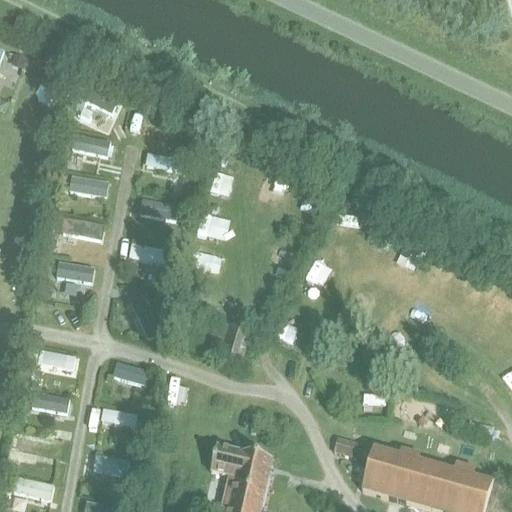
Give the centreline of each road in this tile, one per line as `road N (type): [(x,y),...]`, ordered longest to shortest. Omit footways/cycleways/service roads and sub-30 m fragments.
road 1 (track): [(511,247),(10,0)]
road 2 (unclassified): [(511,110),(282,0)]
